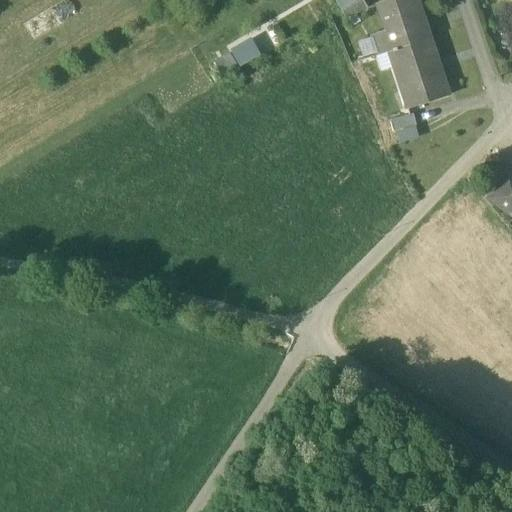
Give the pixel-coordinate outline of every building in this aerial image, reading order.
[(70,0),(65,0),(23,25),(33,42),(80,15),(70,0)] [(353,0),(333,0),(339,10),(354,1),(353,0)] [(356,0),(354,1),(339,10),(346,21),(355,16),(367,9),(361,0),(356,0)] [(415,0),(395,0),(376,6),(385,33),(376,35),(382,56),(391,53),(409,108),(401,110),(402,111),(447,98),(415,0)] [(355,16),(347,20),(351,28),(359,23),(355,16)] [(229,54),(215,62),(221,72),(235,64),(229,54)] [(411,116),(388,122),(391,133),(414,127),(411,116)] [(511,178),(509,176),(490,198),(511,216),(511,178)]
